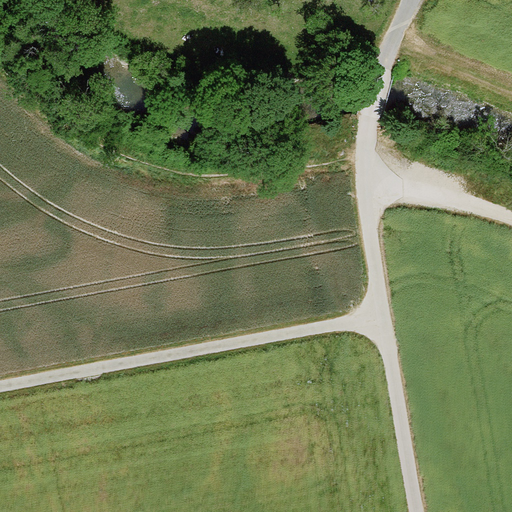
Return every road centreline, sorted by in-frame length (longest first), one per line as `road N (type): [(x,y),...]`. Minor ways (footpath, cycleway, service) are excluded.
road 1 (track): [(411,0),(383,67),(363,155),(413,511)]
road 2 (track): [(0,386),(380,317)]
road 3 (track): [(511,217),(414,190),(365,190)]
